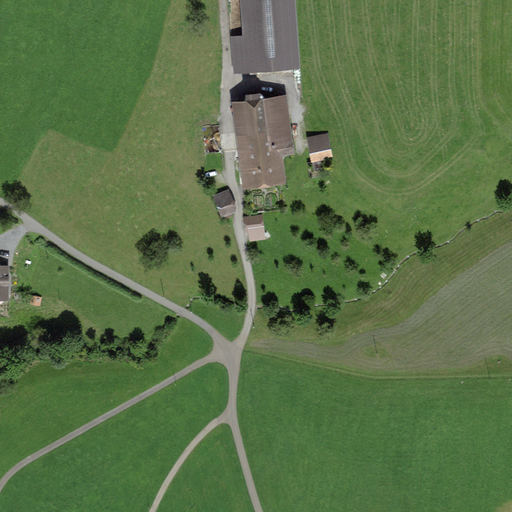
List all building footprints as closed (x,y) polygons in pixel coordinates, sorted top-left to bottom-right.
[(295,64),(291,0),(244,0),(247,39),(234,39),(236,68),(295,64)] [(248,183),(280,178),(276,153),(291,151),(285,100),(238,105),(248,183)] [(322,139),(311,141),(314,157),(312,157),(312,162),(326,160),(322,139)] [(233,208),(227,191),(214,196),(216,203),(219,202),(223,212),(233,208)] [(245,230),(249,230),(250,239),(265,237),(262,216),(244,218),(245,230)]
